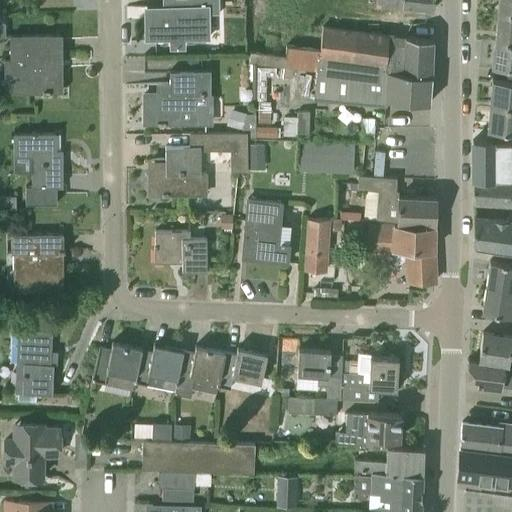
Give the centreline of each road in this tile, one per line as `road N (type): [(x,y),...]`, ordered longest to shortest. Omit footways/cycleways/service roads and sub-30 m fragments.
road 1 (residential): [(450,318),(144,310),(122,302),(111,277),(108,0)]
road 2 (residential): [(450,318),(453,0)]
road 3 (residential): [(441,511),(450,318)]
